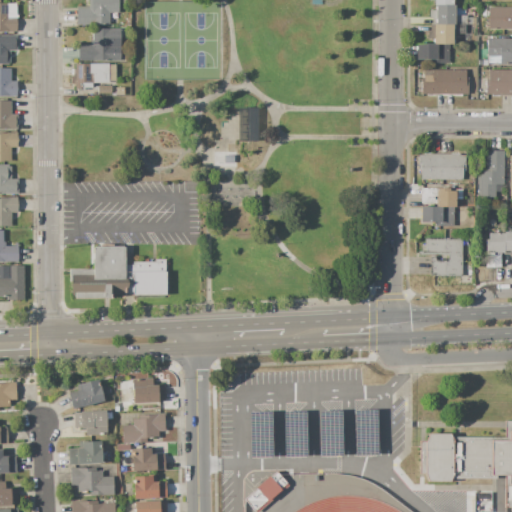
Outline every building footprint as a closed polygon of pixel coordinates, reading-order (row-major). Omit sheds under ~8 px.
[(76,25),(76,10),(89,10),(89,0),(117,0),(117,13),(109,13),(109,25),(76,25)] [(465,26),(432,25),(432,18),(430,18),(430,11),(435,11),(435,6),(433,6),(433,0),(453,0),(453,6),(455,6),(454,16),(466,16),(466,26),(465,26)] [(0,3),(15,3),(15,32),(0,32),(0,3)] [(511,29),(487,29),(487,8),(511,8),(511,29)] [(433,45),(453,45),(453,35),(465,35),(465,26),(432,25),(430,25),(430,31),(428,31),(427,40),(433,40),(433,45)] [(78,62),(78,44),(90,44),(90,40),(93,40),(92,29),(119,29),(120,62),(78,62)] [(0,64),(0,35),(15,35),(15,51),(10,51),(10,63),(8,63),(8,64),(0,64)] [(486,39),(511,39),(511,64),(499,64),(499,56),(486,56),(486,39)] [(416,44),(433,45),(453,45),(453,58),(448,58),(448,64),(435,63),(436,60),(415,59),(416,44)] [(75,64),(108,64),(108,65),(115,65),(115,81),(108,81),(108,83),(92,83),(92,91),(74,91),(75,64)] [(0,68),(10,68),(10,81),(16,81),(17,97),(0,97),(0,68)] [(421,94),(421,78),(424,78),(424,70),(465,70),(465,97),(453,97),(453,94),(421,94)] [(488,70),(511,70),(511,95),(499,95),(499,97),(491,97),(491,95),(486,95),(486,79),(488,79),(488,70)] [(97,86),(110,86),(111,94),(97,94),(97,86)] [(115,88),(123,87),(123,96),(115,96),(115,88)] [(0,101),(11,101),(10,114),(17,114),(17,129),(0,128),(0,101)] [(237,141),(256,141),(256,107),(237,108),(237,141)] [(0,162),(0,133),(16,133),(17,148),(10,148),(10,162),(0,162)] [(503,151),(503,184),(500,184),(500,192),(495,192),(495,198),(477,198),(477,171),(485,171),(485,151),(503,151)] [(420,179),(421,170),(419,170),(419,154),(459,155),(459,156),(465,156),(464,171),(462,171),(462,180),(420,179)] [(0,165),(8,165),(8,166),(10,166),(11,179),(17,179),(17,194),(0,194),(0,165)] [(435,207),(453,208),(455,208),(455,199),(455,191),(454,191),(449,191),(449,189),(421,188),(420,204),(434,204),(434,197),(436,197),(435,207)] [(455,199),(455,191),(454,191),(454,189),(462,190),(461,199),(455,199)] [(0,226),(0,198),(17,198),(17,213),(11,213),(11,226),(0,226)] [(420,207),(435,207),(453,208),(453,227),(434,226),(434,223),(430,223),(430,225),(420,225),(420,207)] [(0,230),(3,230),(3,242),(6,242),(6,246),(14,246),(14,242),(17,242),(18,262),(0,262),(0,230)] [(503,233),(503,253),(503,255),(509,255),(509,258),(511,258),(511,232),(503,232),(503,233)] [(487,233),(503,233),(503,253),(500,253),(500,267),(485,267),(485,240),(487,240),(487,233)] [(430,276),(430,256),(418,256),(418,252),(425,252),(424,239),(461,239),(461,276),(430,276)] [(69,299),(166,296),(165,262),(124,263),(123,248),(89,249),(90,270),(68,271),(69,299)] [(0,266),(23,266),(23,300),(6,300),(6,297),(0,297),(0,266)] [(132,404),(131,379),(151,378),(152,386),(158,385),(158,386),(164,386),(164,401),(159,401),(159,402),(132,404)] [(72,410),(68,394),(77,391),(76,385),(98,379),(104,401),(72,410)] [(0,383),(8,383),(8,382),(15,382),(16,400),(9,400),(9,407),(0,407),(0,383)] [(80,412),(105,411),(106,436),(85,436),(85,429),(81,429),(81,428),(74,428),(73,413),(80,413),(80,412)] [(122,444),(121,426),(131,425),(131,419),(138,419),(137,416),(156,415),(156,414),(164,413),(165,431),(157,431),(158,442),(122,444)] [(419,441),(425,441),(427,434),(449,434),(451,438),(505,438),(505,421),(511,421),(511,511),(509,511),(509,508),(504,508),(504,475),(495,475),(495,479),(451,479),(449,482),(429,482),(425,475),(419,475),(419,441)] [(68,465),(68,449),(78,448),(78,441),(101,440),(101,455),(102,455),(102,464),(68,465)] [(132,471),(131,449),(150,448),(151,454),(164,454),(164,470),(132,471)] [(0,473),(0,450),(2,450),(2,457),(15,456),(16,473),(0,473)] [(90,496),(89,492),(77,492),(77,486),(70,486),(69,469),(78,468),(78,469),(96,468),(96,472),(102,471),(102,477),(112,477),(113,495),(90,496)] [(257,511),(255,511),(244,500),(256,489),(255,488),(268,476),(270,478),(277,472),(289,485),(257,511)] [(133,500),(132,477),(150,476),(150,475),(155,475),(155,482),(165,482),(166,498),(133,500)] [(0,506),(0,482),(4,482),(4,489),(17,488),(18,505),(0,506)] [(70,511),(70,502),(97,501),(97,504),(102,504),(102,503),(114,503),(114,511),(70,511)] [(133,511),(133,503),(166,501),(166,511),(133,511)]
